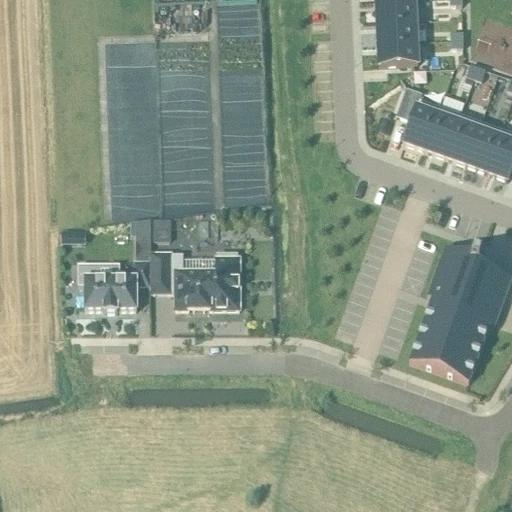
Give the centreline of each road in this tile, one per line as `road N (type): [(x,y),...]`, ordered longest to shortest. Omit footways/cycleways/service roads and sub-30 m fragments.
road 1 (residential): [(128,365),(280,363),(497,438)]
road 2 (residential): [(337,0),(342,134),(367,167),(511,218)]
